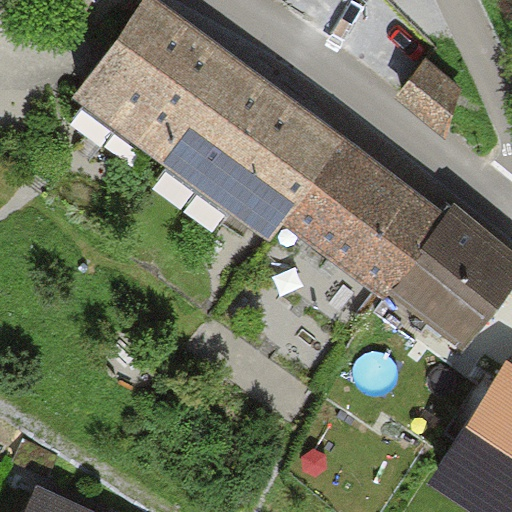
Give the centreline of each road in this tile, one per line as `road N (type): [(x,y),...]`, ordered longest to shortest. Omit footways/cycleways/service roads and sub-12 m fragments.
road 1 (residential): [(199,0),(511,217)]
road 2 (residential): [(511,110),(460,0)]
